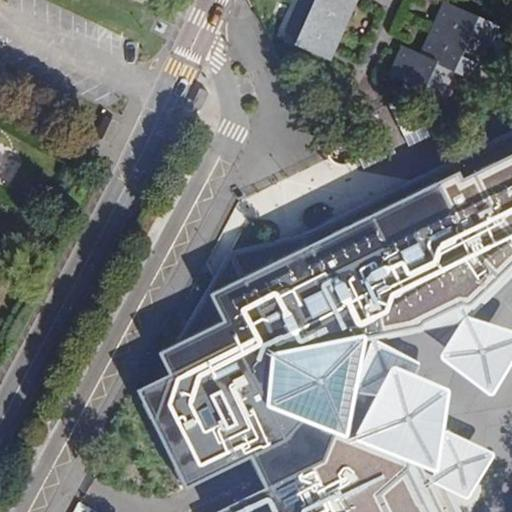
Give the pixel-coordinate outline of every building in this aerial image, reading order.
[(308,0),(289,38),(333,61),(363,0),(308,0)] [(499,26),(447,1),(422,54),(404,45),(391,73),(406,80),(403,89),(407,100),(424,94),(427,90),(445,98),(457,72),(473,80),(499,26)] [(96,135),(108,141),(117,124),(112,121),(105,117),(96,135)] [(422,511),(398,469),(332,436),(351,341),(443,327),(493,295),(511,272),(511,153),(450,187),(444,177),(200,297),(211,325),(147,357),(158,378),(123,394),(143,427),(174,493),(237,462),(254,495),(219,511),(422,511)] [(511,343),(511,340),(453,321),(430,362),(479,400),(511,343)] [(366,342),(344,395),(397,401),(411,366),(366,342)] [(435,394),(379,370),(339,441),(423,478),(435,394)] [(486,456),(434,433),(423,485),(460,502),(486,456)] [(76,511),(87,511),(90,507),(82,502),(76,511)]
